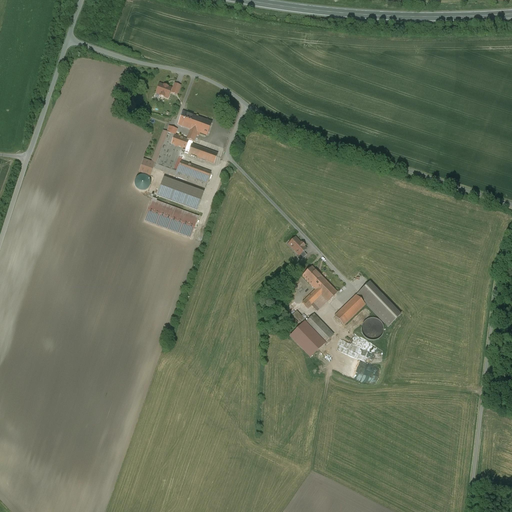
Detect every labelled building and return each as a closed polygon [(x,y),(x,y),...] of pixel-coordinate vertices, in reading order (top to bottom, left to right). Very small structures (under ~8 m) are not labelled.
[(157,84),(153,95),(167,99),(170,88),(157,84)] [(175,96),(179,86),(173,84),(169,94),(175,96)] [(198,118),(183,112),(178,125),(191,130),(193,131),(198,118)] [(193,131),(191,130),(187,140),(189,141),(194,143),(197,132),(207,136),(212,123),(198,118),(193,131)] [(25,127),(19,125),(16,138),(22,140),(25,127)] [(177,130),(169,127),(167,133),(175,135),(177,130)] [(167,133),(167,132),(155,164),(153,168),(205,188),(211,173),(181,162),(178,168),(177,170),(175,169),(181,153),(184,154),(189,141),(187,140),(175,136),(175,135),(167,133)] [(218,155),(192,145),(188,154),(214,164),(218,155)] [(155,164),(143,160),(139,172),(150,176),(153,168),(155,164)] [(150,186),(150,183),(149,180),(148,178),(145,176),(142,176),(139,176),(137,178),(135,180),(135,183),(135,186),(137,189),(140,190),(143,191),(146,190),(148,189),(150,186)] [(163,179),(156,198),(197,212),(204,193),(163,179)] [(196,217),(154,201),(155,200),(151,198),(142,221),(188,239),(196,217)] [(294,242),(280,227),(271,234),(285,250),(294,242)] [(336,294),(310,266),(299,276),(314,292),(301,304),(307,310),(311,306),(316,312),(336,294)] [(368,282),(332,316),(342,327),(364,306),(385,328),(400,314),(368,282)] [(333,334),(312,314),(304,323),(293,311),(285,319),(316,351),(333,334)] [(367,325),(364,324),(362,324),(359,325),(358,327),(357,329),(357,331),(357,332),(358,334),(360,336),(363,337),(365,336),(366,336),(368,334),(369,332),(369,329),(369,327),(367,325)] [(380,362),(385,350),(366,342),(363,349),(358,346),(356,351),(380,362)]
